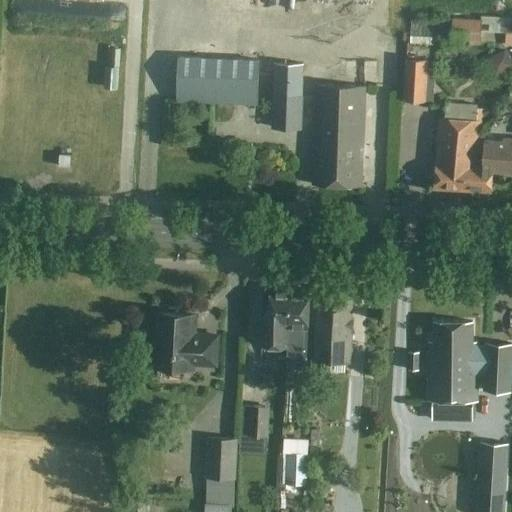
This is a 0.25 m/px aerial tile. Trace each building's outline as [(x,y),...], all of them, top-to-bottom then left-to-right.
[(482,18),(453,17),(452,38),(481,40),(482,18)] [(104,87),(118,88),(120,48),(111,47),(110,65),(106,64),(104,87)] [(511,49),(490,54),(494,71),(511,67),(511,49)] [(259,60),(179,57),(177,101),(257,104),(259,60)] [(407,60),(404,100),(424,101),(427,61),(407,60)] [(304,64),(275,63),(274,127),(302,129),(304,64)] [(366,86),(316,84),(313,183),(361,185),(362,158),(361,158),(361,147),(363,147),(366,86)] [(436,188),(463,190),(465,166),(477,167),(477,160),(480,120),(476,120),(477,108),(462,104),(445,105),(444,118),(439,118),(436,154),(438,154),(436,188)] [(485,160),(477,160),(477,167),(465,166),(463,190),(491,192),(493,171),(511,172),(511,139),(486,138),(485,160)] [(287,328),(288,328),(289,290),(270,290),(269,316),(262,316),(261,346),(287,346),(287,328)] [(287,328),(287,346),(299,347),(299,328),(307,328),(308,290),(289,290),(288,328),(287,328)] [(350,334),(352,293),(319,291),(316,361),(350,363),(351,334),(350,334)] [(216,364),(217,335),(193,334),(195,315),(159,313),(157,342),(154,342),(153,360),(156,360),(156,367),(192,369),(192,363),(216,364)] [(477,347),(477,341),(472,341),(472,321),(433,321),(433,342),(429,342),(429,352),(428,352),(428,401),(478,401),(478,373),(485,373),(484,390),(511,391),(511,352),(511,342),(486,342),(486,347),(477,347)] [(382,353),(382,371),(392,371),(392,353),(382,353)] [(247,405),(246,435),(249,435),(248,448),(265,449),(265,436),(269,436),(269,406),(247,405)] [(205,478),(207,478),(205,501),(234,503),(236,480),(237,438),(206,437),(205,478)] [(505,511),(509,442),(482,441),(479,511),(505,511)] [(285,485),(306,486),(308,452),(285,451),(285,485)] [(146,511),(147,498),(130,497),(129,511),(146,511)]
